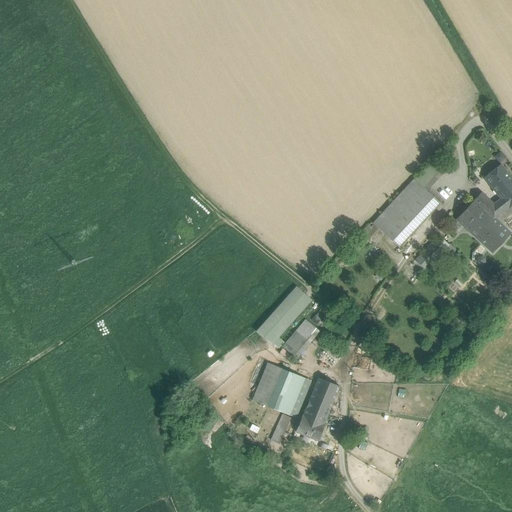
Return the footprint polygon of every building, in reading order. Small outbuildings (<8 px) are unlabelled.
[(501,161),(507,158),(502,151),(497,154),(501,161)] [(438,155),(415,180),(427,191),(450,166),(438,155)] [(511,179),(500,165),(484,178),(497,195),(507,208),(511,204),(511,179)] [(415,180),(413,179),(372,223),(399,248),(440,203),(427,191),(415,180)] [(491,201),(490,202),(482,194),(474,202),(493,219),(507,208),(497,195),(491,201)] [(474,202),(458,220),(476,237),(493,219),(474,202)] [(508,233),(493,219),(476,237),(491,251),(508,233)] [(433,241),(415,261),(425,270),(428,267),(438,256),(444,250),(448,245),(439,237),(434,243),(433,241)] [(455,250),(448,245),(444,250),(450,255),(455,250)] [(438,256),(428,267),(432,271),(442,260),(438,256)] [(296,287),(256,332),(271,345),(311,300),(296,287)] [(319,312),(313,317),(318,324),(324,319),(319,312)] [(305,320),(282,347),(297,358),(319,331),(305,320)] [(285,341),(292,335),(288,330),(281,336),(285,341)] [(267,363),(252,400),(256,402),(271,365),(267,363)] [(291,367),(283,364),(281,368),(289,372),(291,367)] [(271,365),(256,402),(265,406),(281,368),(271,365)] [(289,372),(281,368),(265,406),(289,416),(305,378),(289,372)] [(339,387),(319,378),(303,416),(324,424),(339,387)] [(283,415),(271,441),(278,444),(291,418),(283,415)] [(303,416),(302,415),(296,431),(318,440),(325,424),(324,424),(303,416)]
